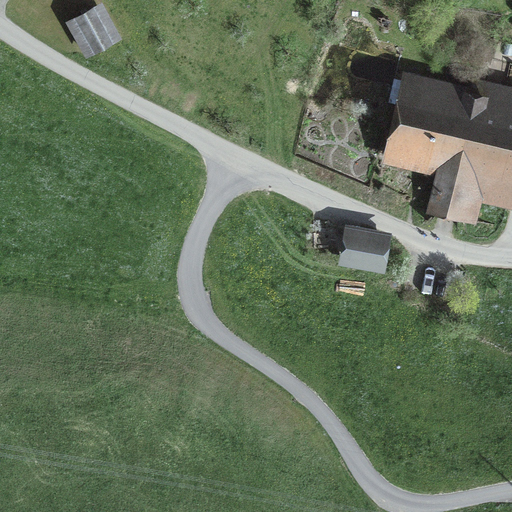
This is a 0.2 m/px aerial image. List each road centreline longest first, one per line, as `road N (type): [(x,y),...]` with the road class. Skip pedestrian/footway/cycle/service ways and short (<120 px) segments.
road 1 (unclassified): [(511,489),(421,502),(388,495),(314,401),(208,322),(188,285),(189,260),(238,157)]
road 2 (unclassified): [(238,157),(439,242),(511,254)]
road 3 (unclassified): [(0,25),(238,157)]
